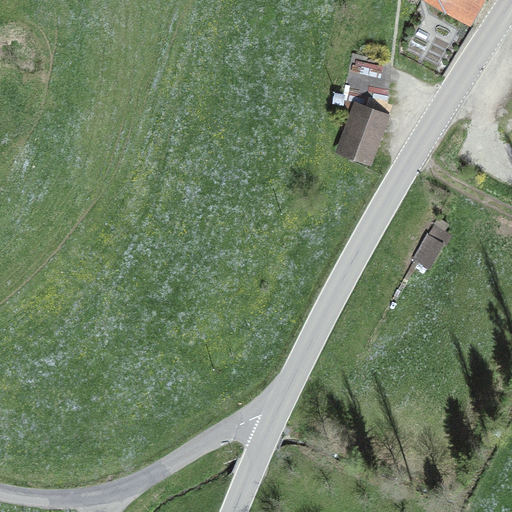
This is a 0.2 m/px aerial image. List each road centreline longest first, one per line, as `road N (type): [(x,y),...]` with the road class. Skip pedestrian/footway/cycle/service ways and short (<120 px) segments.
road 1 (tertiary): [(273,416),(388,198),(511,1)]
road 2 (unclassified): [(101,494),(247,421),(273,416)]
